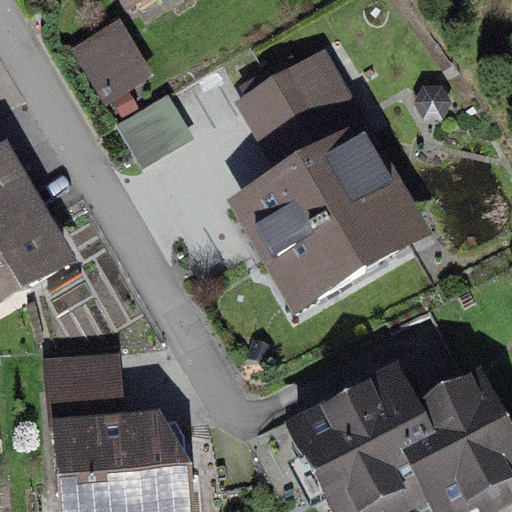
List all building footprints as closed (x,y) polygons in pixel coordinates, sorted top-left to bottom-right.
[(131,0),(144,23),(185,0),(131,0)] [(116,13),(75,38),(107,90),(148,65),(116,13)] [(382,142),(254,208),(317,331),(446,264),(382,142)] [(0,319),(66,281),(0,169),(0,319)] [(298,432),(343,511),(418,511),(439,500),(445,511),(503,511),(511,507),(511,426),(492,391),(437,422),(407,370),(298,432)] [(204,511),(202,419),(75,423),(77,511),(204,511)]
